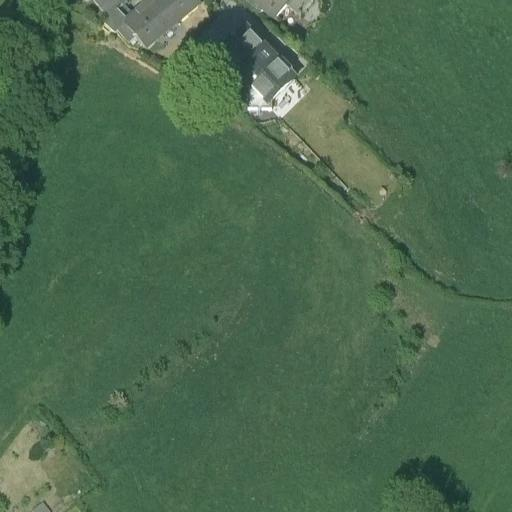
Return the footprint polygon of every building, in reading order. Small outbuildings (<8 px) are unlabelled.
[(122,0),(90,0),(86,9),(97,22),(94,25),(113,48),(124,35),(128,31),(110,11),(122,0)] [(255,0),(238,20),(274,52),(288,37),(299,47),(299,48),(302,48),(301,46),(313,33),(275,0),(255,0)] [(136,46),(126,55),(127,56),(138,69),(148,81),(200,37),(178,11),(136,46)] [(126,55),(136,46),(124,35),(113,48),(106,56),(116,64),(119,62),(127,56),(126,55)] [(127,56),(119,62),(131,74),(138,69),(127,56)] [(245,63),(218,89),(249,122),(268,141),(273,137),(295,115),(245,63)] [(213,120),(207,128),(223,141),(229,132),(213,120)] [(268,141),(249,122),(248,145),(272,146),(273,137),(268,141)]
